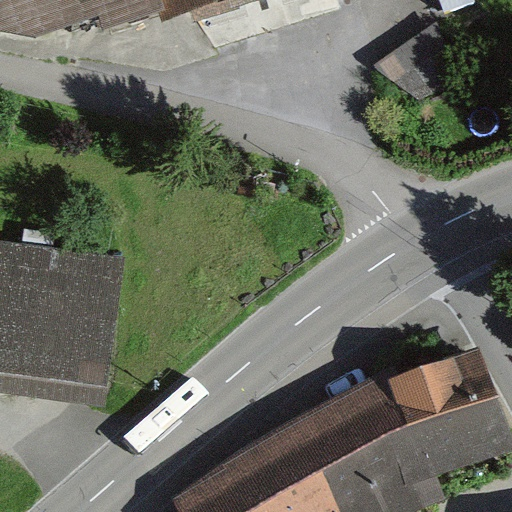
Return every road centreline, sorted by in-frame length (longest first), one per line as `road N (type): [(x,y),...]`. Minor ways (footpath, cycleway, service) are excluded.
road 1 (residential): [(0,75),(277,138),(349,167),(419,239)]
road 2 (secondary): [(419,239),(284,333),(81,511)]
road 3 (residential): [(511,362),(465,283),(419,239)]
